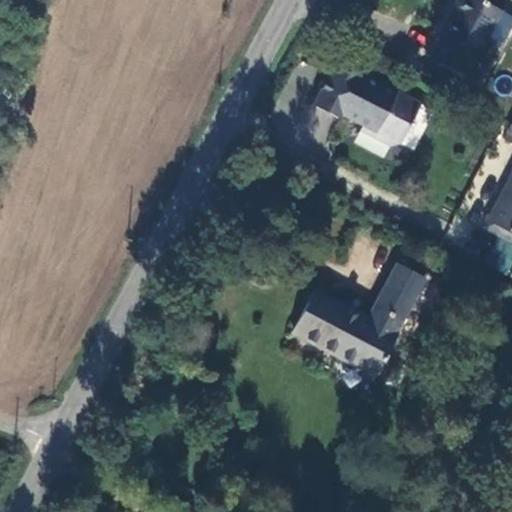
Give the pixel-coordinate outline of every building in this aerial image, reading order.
[(501,13),(476,0),(456,0),(426,57),(477,84),(491,58),(480,52),(501,13)] [(396,149),(419,103),(333,60),(310,106),(396,149)] [(511,141),(511,124),(510,124),(503,138),(511,141)] [(511,174),(485,231),(511,244),(511,174)] [(376,379),(427,277),(393,261),(366,316),(315,291),(292,337),(376,379)]
